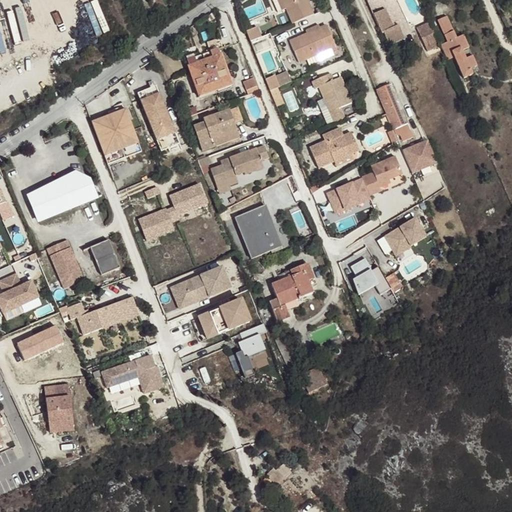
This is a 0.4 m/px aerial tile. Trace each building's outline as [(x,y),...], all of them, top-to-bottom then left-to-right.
[(272,0),(278,12),(286,8),(293,24),(314,15),(307,0),(272,0)] [(330,8),(328,4),(317,9),(318,13),(330,8)] [(373,15),(381,33),(390,30),(394,40),(403,36),(399,25),(393,27),(385,9),(373,15)] [(447,42),(441,45),(448,60),(454,57),(464,78),(473,74),(470,69),(475,67),(477,66),(472,56),(470,56),(466,59),(462,50),(467,48),(469,48),(463,35),(461,36),(457,38),(447,17),(438,21),(447,42)] [(417,42),(434,34),(428,21),(411,29),(417,42)] [(307,60),(309,66),(338,53),(326,25),(320,28),(318,29),(319,31),(309,35),(308,33),(307,34),(290,41),(299,63),(307,60)] [(318,29),(320,28),(318,25),(306,31),(307,34),(308,33),(309,35),(319,31),(318,29)] [(257,27),(246,32),(251,41),(261,37),(257,27)] [(271,34),(251,42),(255,53),(275,44),(271,34)] [(218,49),(186,61),(188,68),(220,55),(218,49)] [(220,55),(188,68),(199,97),(231,85),(220,55)] [(276,79),(280,88),(291,83),(288,74),(276,79)] [(328,109),(334,123),(345,119),(340,108),(351,103),(345,89),(343,85),(340,78),(333,81),(330,74),(312,82),(315,89),(319,87),(324,99),(328,109)] [(275,76),(266,80),(270,92),(273,99),(280,96),(277,89),(280,88),(276,79),(275,76)] [(244,97),(258,91),(256,84),(241,89),(244,97)] [(389,85),(377,91),(397,137),(410,131),(407,124),(405,125),(389,85)] [(138,94),(161,152),(180,144),(156,86),(138,94)] [(293,89),(283,93),(291,112),(300,108),(293,89)] [(280,96),(273,99),(277,108),(284,105),(280,96)] [(318,102),(329,126),(334,123),(328,109),(324,99),(318,102)] [(92,123),(108,165),(142,152),(126,110),(92,123)] [(203,120),(204,123),(194,127),(203,151),(214,147),(211,140),(236,130),(229,110),(203,120)] [(319,169),(334,162),(336,167),(353,159),(351,155),(359,151),(351,133),(343,136),(340,128),(322,136),(325,141),(310,148),(319,169)] [(239,138),(236,130),(211,140),(214,147),(239,138)] [(388,133),(393,145),(398,142),(393,131),(388,133)] [(427,140),(402,151),(412,176),(438,166),(427,140)] [(263,147),(256,149),(261,161),(268,159),(263,147)] [(222,166),(210,170),(219,194),(231,190),(229,186),(238,183),(235,177),(244,174),(245,176),(263,169),(261,161),(256,149),(220,161),(222,166)] [(372,173),(362,179),(368,197),(406,182),(394,156),(369,167),(372,173)] [(206,158),(198,161),(199,164),(200,168),(211,164),(208,157),(206,158)] [(74,174),(65,182),(66,186),(81,180),(74,174)] [(362,179),(326,194),(335,216),(370,203),(368,197),(362,179)] [(40,222),(96,199),(89,184),(87,181),(84,180),(81,180),(66,186),(65,182),(29,196),(40,222)] [(171,206),(164,209),(171,225),(208,212),(198,188),(167,199),(171,206)] [(235,219),(251,259),(282,247),(266,207),(235,219)] [(164,209),(136,220),(147,246),(175,235),(171,225),(164,209)] [(395,231),(384,237),(394,253),(409,244),(410,247),(411,246),(427,237),(416,218),(399,228),(400,230),(396,232),(395,231)] [(120,268),(109,240),(90,248),(101,275),(120,268)] [(68,249),(65,242),(49,249),(52,256),(50,257),(61,283),(67,280),(69,284),(83,278),(78,266),(74,268),(72,263),(76,261),(70,248),(68,249)] [(394,253),(396,256),(411,247),(411,246),(410,247),(409,244),(394,253)] [(380,295),(391,289),(378,267),(372,271),(365,259),(350,267),(357,279),(354,281),(359,294),(374,285),(380,295)] [(316,284),(308,264),(275,277),(277,282),(271,285),(277,299),(270,302),(278,322),(290,317),(287,311),(284,304),(297,300),(313,293),(311,286),(316,284)] [(230,289),(221,268),(170,289),(179,310),(230,289)] [(16,273),(7,278),(24,312),(40,304),(30,283),(20,285),(16,273)] [(0,284),(4,295),(0,297),(0,313),(3,321),(24,312),(7,278),(0,281),(0,284)] [(84,280),(83,278),(69,284),(67,280),(61,283),(64,289),(84,280)] [(83,304),(65,311),(70,322),(76,319),(84,339),(139,320),(131,298),(85,313),(83,304)] [(299,306),(297,300),(284,304),(287,311),(299,306)] [(206,340),(249,323),(240,301),(198,318),(206,340)] [(61,325),(21,343),(29,362),(69,344),(61,325)] [(252,357),(273,349),(263,325),(234,336),(248,372),(257,369),(252,357)] [(287,334),(275,340),(289,367),(300,362),(287,334)] [(238,354),(231,357),(237,370),(244,367),(238,354)] [(152,357),(97,376),(100,387),(135,375),(142,397),(163,389),(152,357)] [(304,383),(309,392),(327,384),(318,367),(301,375),(304,383)] [(50,433),(74,430),(68,385),(45,388),(50,433)] [(284,479),(291,474),(283,465),(268,477),(271,481),(280,474),(284,479)] [(271,481),(268,477),(263,481),(266,486),(271,481)]
